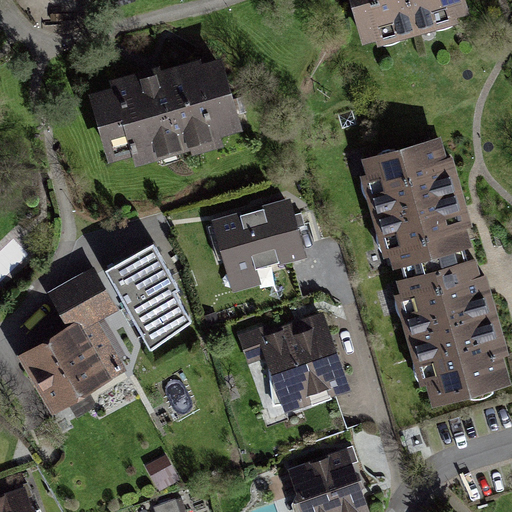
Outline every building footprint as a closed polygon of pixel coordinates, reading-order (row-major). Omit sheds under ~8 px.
[(354,0),(365,36),(463,6),(461,0),(354,0)] [(159,81),(101,96),(121,168),(237,137),(218,65),(159,81)] [(511,321),(487,232),(460,135),(378,158),(446,403),(511,385),(511,321)] [(208,223),(231,301),(263,292),(261,282),(312,267),(293,199),(208,223)] [(106,272),(151,351),(191,320),(174,292),(180,289),(154,244),(138,253),(106,272)] [(113,309),(96,278),(55,299),(65,318),(72,330),(80,326),(113,309)] [(241,338),(268,423),(347,397),(341,381),(322,320),(266,338),(263,331),(241,338)] [(72,330),(21,357),(36,386),(52,417),(112,386),(80,326),(72,330)] [(294,473),(306,511),(364,511),(358,493),(346,456),(294,473)] [(0,511),(30,511),(23,491),(4,498),(0,499),(0,511)] [(178,511),(175,500),(158,504),(159,511),(178,511)]
